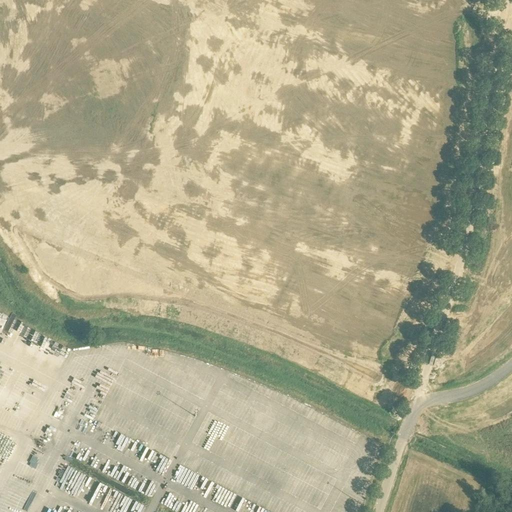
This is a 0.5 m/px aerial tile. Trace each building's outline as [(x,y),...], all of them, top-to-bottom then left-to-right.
[(0,0),(0,125),(4,116),(169,182),(241,0),(0,0)] [(287,10),(262,0),(241,0),(169,182),(363,259),(354,284),(421,310),(431,285),(424,282),(499,95),(287,10)] [(262,0),(287,10),(290,0),(262,0)] [(511,0),(290,0),(287,10),(499,95),(511,99),(511,0)] [(57,368),(68,349),(10,318),(3,331),(17,339),(13,345),(57,368)] [(376,322),(372,332),(400,343),(404,333),(403,333),(376,322)] [(391,386),(388,392),(395,395),(398,389),(391,386)]
